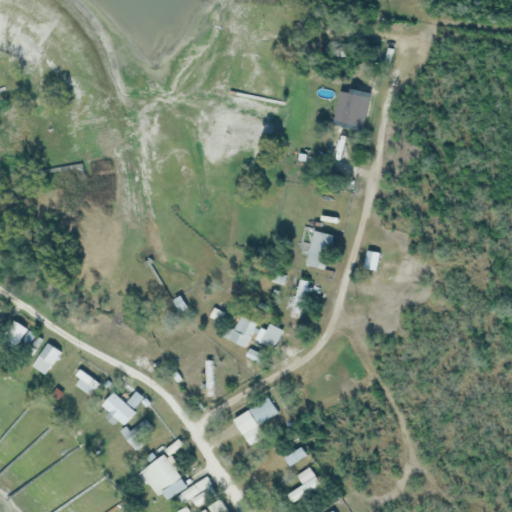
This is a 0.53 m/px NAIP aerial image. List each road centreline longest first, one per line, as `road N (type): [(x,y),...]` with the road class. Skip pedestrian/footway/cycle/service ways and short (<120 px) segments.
road 1 (residential): [(196,434),(218,409),(290,368),(322,339),(359,237),(395,74)]
road 2 (residential): [(196,434),(151,380),(0,289)]
